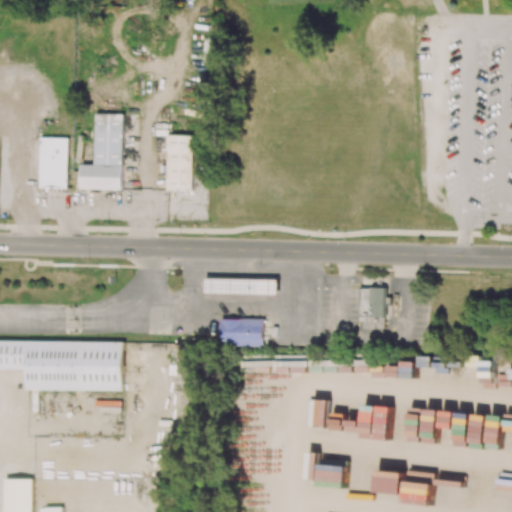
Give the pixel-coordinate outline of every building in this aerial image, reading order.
[(96,165),(97,110),(124,111),(123,189),(82,189),(82,164),(96,165)] [(69,138),(66,189),(39,187),(42,136),(69,138)] [(193,191),(167,190),(169,136),(195,137),(193,191)] [(271,295),(271,280),(206,278),(206,294),(271,295)] [(362,288),(361,328),(386,328),(386,288),(362,288)] [(264,346),(264,319),(221,318),(221,345),(264,346)] [(28,389),(124,391),(125,342),(0,340),(0,368),(28,369),(28,389)] [(36,511),(37,479),(6,478),(5,511),(36,511)]
